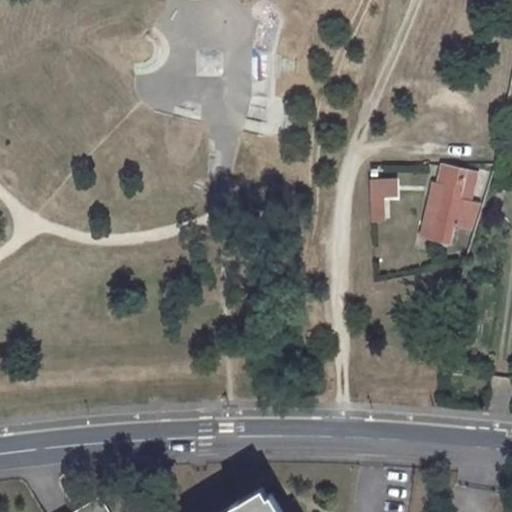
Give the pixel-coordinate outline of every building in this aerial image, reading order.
[(472,199),(479,171),(447,164),(442,164),(438,182),(446,184),(440,207),(429,204),(424,224),(436,227),(433,240),(450,243),(455,223),(475,229),(483,202),(472,199)] [(389,213),(400,213),(399,180),(370,181),(372,223),(383,222),(383,219),(389,218),(389,213)] [(440,207),(446,184),(438,182),(434,181),(429,204),(440,207)] [(280,511),(268,490),(231,511),(280,511)] [(106,511),(98,498),(74,511),(106,511)]
